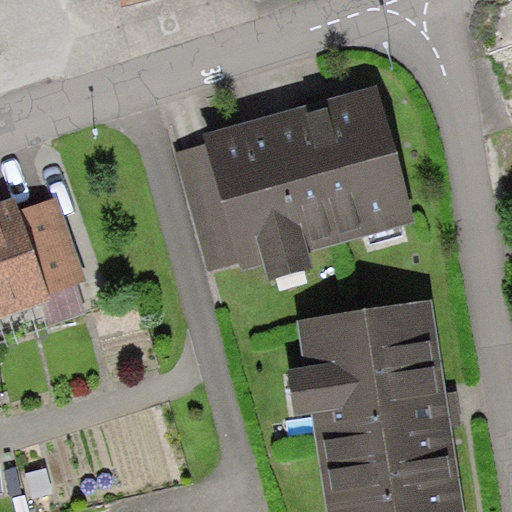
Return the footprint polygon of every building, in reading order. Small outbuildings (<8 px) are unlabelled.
[(124,0),(127,8),(159,0),(124,0)] [(511,132),(511,46),(483,57),(511,132)] [(205,131),(209,146),(239,268),(265,261),(270,282),(314,271),(308,249),(413,223),(379,88),(205,131)] [(239,268),(209,146),(178,155),(211,277),(239,268)] [(0,206),(0,321),(48,306),(46,298),(19,212),(16,201),(0,206)] [(59,201),(19,212),(46,298),(88,283),(59,201)] [(430,306),(301,327),(308,373),(288,376),(294,416),(316,413),(331,511),(462,511),(446,402),(430,306)]
